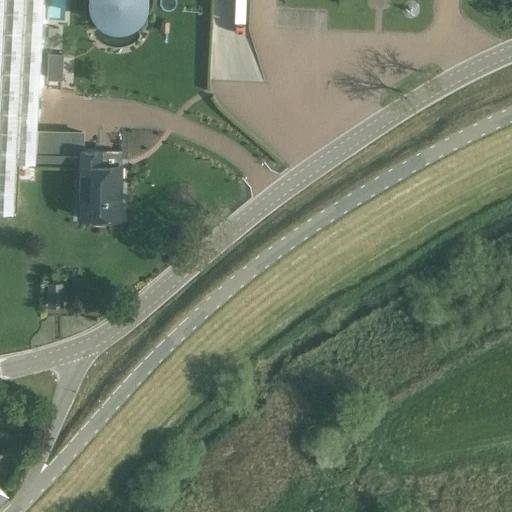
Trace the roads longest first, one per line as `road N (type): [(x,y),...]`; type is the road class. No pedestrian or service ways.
road 1 (tertiary): [(31,491),(161,353),(276,251),(356,196),(511,115)]
road 2 (unclassified): [(76,352),(335,152),(511,53)]
road 3 (unclassified): [(31,491),(76,352)]
